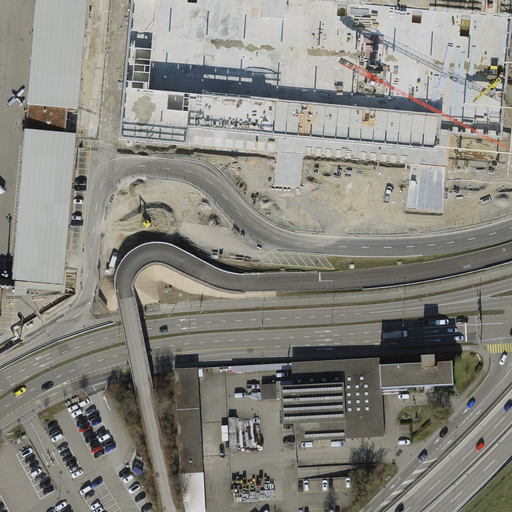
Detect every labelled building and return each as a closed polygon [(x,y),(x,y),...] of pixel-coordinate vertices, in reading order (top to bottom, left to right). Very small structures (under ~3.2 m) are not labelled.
[(36,0),(27,105),(28,105),(67,108),(78,109),(87,0),(36,0)] [(511,24),(240,0),(133,0),(121,138),(186,144),(188,126),(436,149),(438,131),(501,136),(511,24)] [(28,105),(26,130),(65,133),(67,108),(28,105)] [(14,258),(12,280),(14,280),(15,280),(63,284),(76,138),(76,134),(65,133),(26,130),(25,130),(14,258)] [(63,284),(15,280),(15,286),(63,290),(63,284)] [(422,363),(381,365),(382,389),(397,388),(407,387),(424,386),(445,385),(453,385),(452,362),(435,362),(434,355),(422,356),(422,363)] [(292,363),(292,370),(293,381),(293,386),(281,386),(281,399),(283,424),(295,424),(296,441),(384,437),(382,389),(381,365),(380,358),(292,363)] [(232,373),(292,370),(292,363),(232,366),(232,373)] [(181,474),(204,473),(198,368),(176,369),(181,474)] [(278,399),(281,399),(281,386),(293,386),(293,381),(280,381),(280,384),(277,385),(278,399)] [(263,400),(278,399),(277,385),(262,385),(263,400)] [(238,448),(236,417),(229,417),(230,448),(238,448)] [(181,474),(187,511),(205,511),(204,473),(181,474)]
